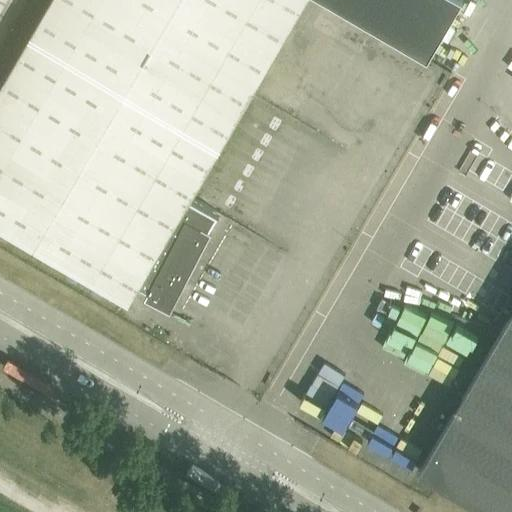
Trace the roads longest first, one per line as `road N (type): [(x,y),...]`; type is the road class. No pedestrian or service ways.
road 1 (unclassified): [(371,511),(0,293)]
road 2 (unclassified): [(0,337),(296,511)]
